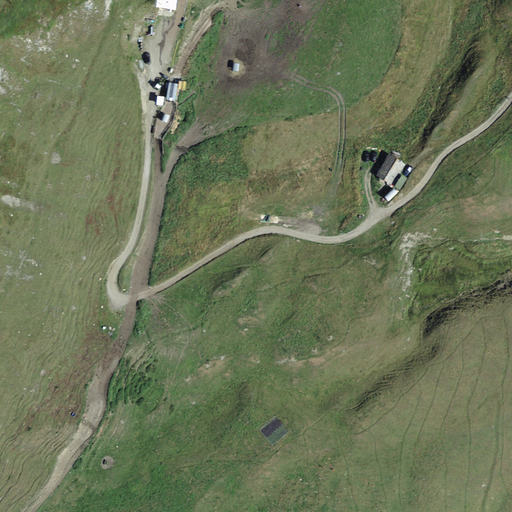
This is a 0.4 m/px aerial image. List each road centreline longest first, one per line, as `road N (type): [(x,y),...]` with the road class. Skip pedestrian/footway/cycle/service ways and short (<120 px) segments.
road 1 (track): [(136,297),(264,229),(320,239),(353,233),(414,192),(447,151),(511,96)]
road 2 (track): [(181,0),(153,66),(142,206),(129,248),(110,273),(115,297),(136,297)]
